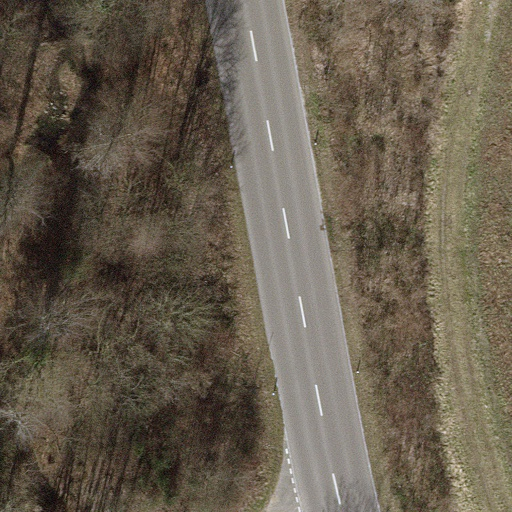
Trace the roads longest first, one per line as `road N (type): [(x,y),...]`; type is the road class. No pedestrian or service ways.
road 1 (tertiary): [(341,511),(236,0)]
road 2 (track): [(460,369),(503,511)]
